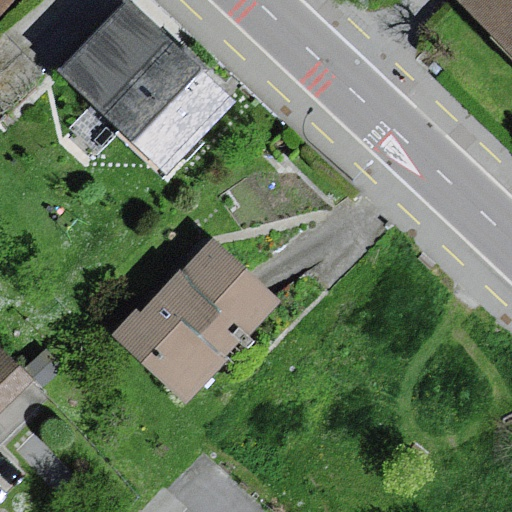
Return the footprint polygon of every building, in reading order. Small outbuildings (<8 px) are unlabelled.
[(0,0),(0,9),(8,0),(0,0)] [(511,0),(470,0),(511,42),(511,0)] [(218,97),(119,4),(40,87),(139,181),(218,97)] [(268,308),(203,245),(105,337),(173,408),(268,308)] [(432,337),(372,283),(207,463),(260,511),(269,511),(334,442),(353,459),(391,418),(373,402),(432,337)] [(0,416),(31,385),(0,354),(0,416)]
